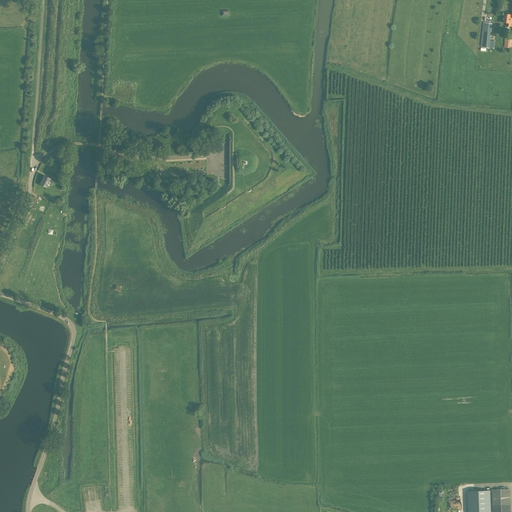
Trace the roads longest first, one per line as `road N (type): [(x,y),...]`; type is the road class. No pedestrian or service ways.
road 1 (unclassified): [(0,269),(31,178),(43,0)]
road 2 (unclassified): [(0,293),(73,328),(27,511)]
road 3 (track): [(319,483),(316,249)]
road 4 (track): [(343,511),(320,502),(319,483),(265,477),(202,453)]
